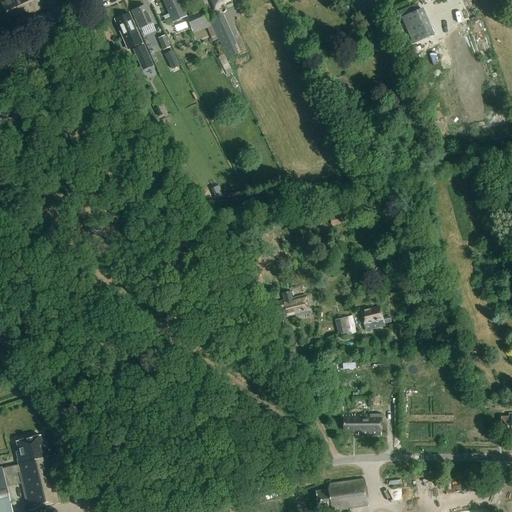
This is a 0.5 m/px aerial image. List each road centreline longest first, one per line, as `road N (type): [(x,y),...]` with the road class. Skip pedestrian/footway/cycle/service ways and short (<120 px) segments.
road 1 (unclassified): [(86,511),(71,457),(0,334)]
road 2 (unclassified): [(511,458),(336,461)]
road 3 (unclassified): [(211,511),(336,461)]
